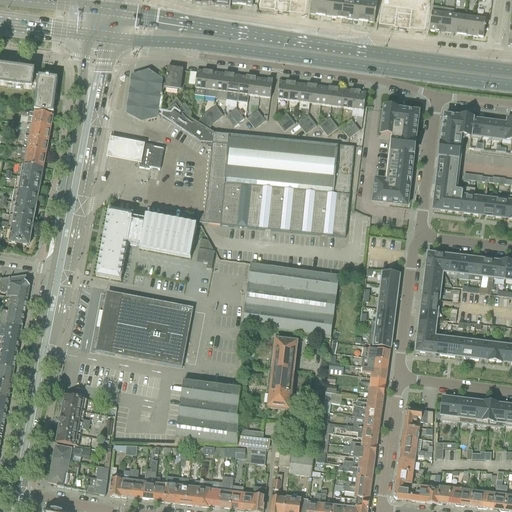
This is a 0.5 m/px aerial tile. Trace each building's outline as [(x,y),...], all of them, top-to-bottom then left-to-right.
[(220,0),(220,7),(229,9),(230,4),(230,0),(220,0)] [(259,0),(258,8),(273,10),(273,11),(289,13),(289,12),(304,14),(305,0),(259,0)] [(311,0),(309,15),(320,16),(322,0),(311,0)] [(322,0),(320,16),(331,18),(333,0),(322,0)] [(333,0),(331,18),(342,19),(344,0),(333,0)] [(344,0),(342,19),(352,21),(355,3),(355,0),(344,0)] [(352,21),(363,22),(365,4),(355,3),(352,21)] [(365,4),(363,22),(374,23),(376,6),(365,4)] [(381,4),(378,24),(393,26),(393,27),(409,29),(409,28),(424,30),(427,10),(381,4)] [(429,31),(440,32),(442,15),(443,9),(432,7),(429,31)] [(440,32),(451,34),(453,16),(442,15),(440,32)] [(451,34),(461,35),(464,18),(453,16),(451,34)] [(461,35),(472,37),(474,19),(464,18),(461,35)] [(474,19),(472,37),(483,39),(485,21),(474,19)] [(0,86),(31,90),(32,87),(34,77),(34,71),(28,71),(28,70),(8,68),(8,67),(7,67),(7,68),(1,67),(0,75),(0,86)] [(166,84),(161,83),(161,84),(160,84),(159,91),(162,91),(161,97),(164,97),(165,89),(180,91),(183,70),(168,68),(166,84)] [(194,96),(205,98),(206,91),(208,73),(197,71),(196,81),(194,96)] [(161,84),(161,83),(161,81),(148,73),(133,77),(128,113),(141,121),(156,117),(156,115),(158,115),(200,144),(217,145),(215,163),(213,163),(212,171),(214,171),(213,183),(212,183),(213,184),(212,195),(210,195),(209,201),(211,201),(209,225),(344,239),(347,210),(351,178),(354,148),(215,134),(209,131),(212,125),(223,117),(215,106),(203,116),(198,124),(191,120),(189,117),(191,117),(191,113),(185,104),(181,106),(176,99),(166,108),(167,110),(165,111),(163,111),(164,97),(161,97),(162,91),(159,91),(160,84),(161,84)] [(215,99),(216,92),(219,74),(208,73),(206,91),(205,98),(215,99)] [(216,92),(227,94),(229,76),(219,74),(216,92)] [(227,94),(226,100),(237,102),(238,95),(240,77),(229,76),(227,94)] [(34,77),(32,87),(37,87),(34,112),(53,114),(58,80),(34,77)] [(240,77),(238,95),(237,102),(247,103),(248,96),(251,79),(240,77)] [(261,80),(251,79),(248,96),(259,98),(261,80)] [(272,82),(261,80),(259,98),(270,99),(272,82)] [(277,100),(288,102),(290,84),(279,82),(277,100)] [(288,102),(299,103),(301,85),(290,84),(288,102)] [(299,103),(309,105),(312,87),(301,85),(299,103)] [(309,105),(320,106),(323,88),(312,87),(309,105)] [(320,106),(331,108),(333,90),(323,88),(320,106)] [(331,108),(342,109),(344,91),(333,90),(331,108)] [(342,109),(352,110),(355,93),(344,91),(342,109)] [(352,110),(351,117),(362,119),(363,112),(364,104),(366,94),(355,93),(352,110)] [(236,109),(230,114),(239,124),(244,120),(236,109)] [(415,142),(413,140),(414,135),(416,134),(418,115),(383,110),(380,137),(392,138),(387,182),(390,183),(389,188),(384,187),(384,182),(375,181),(372,204),(407,208),(415,142)] [(23,112),(22,117),(28,118),(27,125),(50,130),(53,116),(43,115),(36,113),(23,112)] [(257,112),(252,116),(260,126),(265,122),(257,112)] [(239,124),(230,114),(225,118),(233,128),(239,124)] [(276,123),(280,128),(291,120),(287,114),(276,123)] [(260,126),(252,116),(247,120),(255,130),(260,126)] [(298,125),(302,130),(312,122),(308,117),(298,125)] [(456,170),(457,161),(460,138),(470,139),(471,137),(473,121),(444,117),(444,118),(442,137),(441,144),(439,159),(437,171),(433,211),(460,214),(461,213),(463,213),(463,214),(464,214),(471,215),(473,199),(474,195),(475,190),(462,188),(460,202),(453,201),(454,188),(456,170)] [(319,127),(323,132),(334,124),(330,119),(319,127)] [(291,120),(280,128),(284,133),(295,125),(291,120)] [(340,129),(344,134),(355,126),(351,121),(340,129)] [(483,122),(482,122),(482,123),(479,123),(478,123),(478,122),(478,121),(473,121),(471,137),(470,139),(480,140),(481,138),(482,124),(483,122)] [(511,121),(507,121),(507,123),(506,125),(506,126),(503,126),(503,124),(502,127),(501,141),(501,143),(501,141),(511,142),(511,138),(511,121)] [(312,122),(302,130),(306,135),(316,127),(312,122)] [(482,124),(481,138),(481,139),(482,139),(486,139),(490,140),(491,140),(493,124),(493,123),(487,123),(487,124),(485,124),(483,123),(483,122),(482,124)] [(499,125),(498,125),(498,124),(493,123),(493,124),(491,140),(490,142),(501,143),(501,141),(502,127),(503,124),(502,124),(502,126),(499,125)] [(21,124),(20,129),(26,131),(25,137),(25,138),(48,142),(50,130),(27,125),(21,124)] [(334,124),(323,132),(327,137),(338,129),(334,124)] [(355,126),(344,134),(349,140),(359,131),(355,126)] [(19,136),(18,142),(24,143),(22,149),(22,150),(45,154),(48,142),(25,138),(19,136)] [(147,147),(112,139),(108,160),(143,168),(147,147)] [(150,169),(151,169),(158,170),(158,171),(159,171),(163,150),(162,150),(162,151),(154,149),(154,148),(153,148),(153,147),(143,145),(139,168),(149,170),(149,169),(150,169)] [(17,149),(16,154),(21,155),(20,163),(25,164),(25,166),(33,168),(42,169),(43,167),(45,154),(22,150),(17,149)] [(18,165),(16,178),(40,183),(41,177),(42,176),(43,172),(42,170),(42,169),(25,166),(18,165)] [(16,178),(13,191),(38,195),(40,183),(16,178)] [(13,191),(11,204),(35,208),(38,195),(13,191)] [(471,215),(477,216),(478,216),(478,215),(482,215),(482,217),(482,215),(484,200),(485,197),(474,195),(473,199),(471,215)] [(482,217),(483,217),(483,215),(486,216),(486,217),(487,217),(493,218),(495,202),(496,198),(485,197),(484,200),(482,215),(482,217)] [(493,218),(494,218),(500,219),(500,217),(505,218),(505,219),(505,218),(507,203),(507,199),(507,198),(501,198),(496,197),(496,198),(495,202),(493,218)] [(11,204),(9,216),(33,221),(35,208),(11,204)] [(108,210),(95,277),(120,282),(127,245),(134,246),(134,248),(139,249),(139,250),(190,259),(196,227),(145,217),(144,221),(132,219),(133,215),(108,210)] [(7,224),(6,229),(30,233),(33,221),(9,216),(7,224)] [(30,233),(6,229),(4,242),(28,246),(28,245),(30,244),(31,240),(30,238),(30,233)] [(214,264),(216,252),(201,249),(198,261),(214,264)] [(427,254),(425,271),(442,273),(445,273),(447,258),(447,257),(427,254)] [(457,275),(459,257),(451,256),(451,259),(447,258),(445,273),(457,275)] [(469,276),(470,261),(466,260),(467,258),(459,257),(457,275),(469,276)] [(481,278),(483,260),(475,259),(475,262),(471,261),(471,260),(470,261),(469,276),(481,278)] [(483,260),(481,278),(493,279),(495,264),(495,263),(494,262),(494,264),(490,263),(491,261),(483,260)] [(505,281),(507,264),(499,263),(499,264),(495,264),(493,279),(505,281)] [(242,326),(330,338),(339,277),(250,265),(242,326)] [(424,282),(424,283),(440,285),(442,273),(425,271),(424,278),(424,282)] [(382,275),(381,287),(397,289),(398,285),(399,276),(394,276),(395,275),(387,274),(387,275),(382,275)] [(0,280),(0,292),(0,293),(5,295),(6,293),(7,293),(7,298),(11,298),(27,301),(29,287),(25,282),(10,283),(10,279),(0,280)] [(479,290),(479,295),(485,296),(490,297),(492,283),(487,282),(486,291),(485,291),(479,290)] [(423,287),(422,294),(439,296),(440,285),(424,283),(423,287)] [(381,287),(379,299),(396,301),(397,293),(397,289),(381,287)] [(109,355),(182,369),(189,328),(193,309),(120,296),(116,295),(106,293),(106,298),(96,348),(95,353),(105,354),(109,355)] [(420,312),(420,313),(437,315),(437,309),(438,302),(439,296),(422,294),(422,295),(420,312)] [(11,298),(8,312),(24,315),(27,301),(11,298)] [(379,299),(378,311),(394,313),(394,312),(395,308),(396,301),(379,299)] [(0,321),(0,324),(5,326),(19,328),(22,329),(22,328),(24,315),(8,312),(2,311),(1,321),(0,321)] [(378,311),(376,323),(393,325),(394,317),(394,313),(378,311)] [(419,324),(435,326),(437,315),(420,313),(419,320),(419,324)] [(372,322),(370,334),(375,335),(391,337),(391,336),(392,332),(393,325),(376,323),(372,322)] [(0,339),(19,343),(22,329),(19,328),(5,326),(0,324),(0,339)] [(418,329),(417,336),(434,338),(435,326),(419,324),(419,325),(418,329)] [(375,335),(373,347),(390,349),(391,341),(391,337),(375,335)] [(434,338),(417,336),(415,353),(430,355),(430,353),(436,354),(437,339),(434,338)] [(461,341),(459,358),(459,357),(463,357),(463,359),(463,360),(471,361),(473,343),(473,339),(461,338),(461,341)] [(0,353),(16,356),(19,343),(0,339),(0,353)] [(447,358),(449,340),(437,339),(436,354),(435,355),(436,355),(436,354),(440,354),(439,357),(447,358)] [(449,340),(447,358),(454,359),(455,356),(459,357),(459,358),(461,341),(449,340)] [(276,341),(269,399),(268,409),(288,411),(290,397),(291,397),(291,394),(290,394),(296,344),(276,341)] [(483,361),(485,344),(473,343),(471,361),(478,362),(479,359),(483,360),(482,361),(483,361)] [(485,344),(483,361),(483,360),(487,360),(487,362),(495,362),(497,346),(485,344)] [(497,346),(495,362),(502,363),(502,362),(506,363),(506,364),(509,347),(497,346)] [(363,348),(362,359),(372,360),(388,362),(389,352),(379,350),(363,348)] [(0,368),(14,371),(16,356),(0,353),(0,368)] [(361,368),(361,369),(386,372),(388,362),(372,360),(362,359),(361,368)] [(327,374),(343,376),(344,367),(334,366),(329,365),(327,374)] [(0,382),(11,384),(14,371),(0,368),(0,382)] [(361,369),(360,373),(371,375),(370,380),(385,382),(386,372),(361,369)] [(359,383),(358,388),(384,392),(385,382),(370,380),(369,385),(359,383)] [(0,397),(9,399),(11,384),(0,382),(0,397)] [(237,447),(237,432),(238,419),(236,419),(240,390),(183,382),(174,446),(237,448),(237,447)] [(326,387),(325,394),(333,395),(335,395),(336,388),(335,388),(334,388),(333,388),(326,387)] [(358,388),(357,393),(368,394),(367,400),(382,402),(384,392),(358,388)] [(325,394),(324,404),(330,405),(340,406),(342,396),(333,395),(325,394)] [(0,413),(6,414),(8,400),(9,399),(0,397),(0,413)] [(62,404),(61,409),(84,413),(86,401),(65,397),(64,403),(62,404)] [(454,400),(443,399),(441,415),(440,422),(458,424),(459,422),(461,401),(454,400)] [(356,403),(355,408),(381,412),(382,402),(367,400),(366,404),(356,403)] [(459,422),(458,424),(474,426),(475,424),(475,421),(477,403),(461,401),(459,422)] [(475,424),(474,426),(486,428),(487,428),(490,405),(489,405),(487,404),(477,403),(475,421),(475,424)] [(490,405),(487,428),(500,429),(502,430),(503,430),(504,427),(506,407),(490,405)] [(355,408),(354,418),(364,420),(367,420),(379,422),(381,412),(355,408)] [(61,415),(60,421),(89,426),(90,423),(83,422),(84,413),(61,409),(61,414),(61,415)] [(405,412),(403,428),(419,430),(419,429),(411,428),(412,421),(416,422),(417,419),(420,419),(420,424),(426,425),(427,413),(407,411),(405,412)] [(354,418),(353,428),(378,432),(379,422),(367,420),(364,420),(354,418)] [(58,427),(57,432),(80,436),(81,431),(88,432),(89,426),(60,421),(59,426),(58,427)] [(321,424),(320,434),(329,435),(330,425),(327,425),(321,424)] [(346,427),(345,432),(357,434),(357,439),(362,440),(377,442),(378,432),(353,428),(346,427)] [(403,428),(401,438),(417,441),(419,430),(403,428)] [(57,438),(56,444),(66,446),(78,448),(79,443),(79,442),(80,437),(80,436),(57,432),(56,437),(57,438)] [(259,450),(261,450),(262,440),(255,439),(255,434),(237,432),(237,447),(251,449),(259,450)] [(320,434),(318,443),(327,445),(329,435),(320,434)] [(421,441),(417,441),(401,438),(400,450),(408,451),(416,452),(420,452),(421,441)] [(350,443),(350,448),(375,451),(377,442),(362,440),(361,444),(350,443)] [(55,448),(53,460),(79,464),(80,459),(88,461),(90,452),(82,451),(77,450),(67,448),(66,450),(55,448)] [(350,448),(348,458),(353,459),(374,461),(375,451),(350,448)] [(214,454),(213,455),(216,455),(215,458),(224,458),(225,453),(225,450),(220,450),(214,449),(214,451),(214,454)] [(259,450),(251,449),(250,465),(257,466),(259,450)] [(266,451),(261,450),(259,450),(257,466),(264,467),(266,451)] [(400,450),(398,461),(414,463),(415,456),(432,459),(432,454),(427,454),(420,452),(416,452),(408,451),(400,450)] [(289,468),(291,455),(291,454),(280,452),(278,467),(289,468)] [(317,453),(315,463),(324,465),(325,455),(317,453)] [(288,476),(311,479),(312,474),(314,458),(291,455),(289,468),(288,476)] [(343,462),(342,467),(373,471),(374,461),(353,459),(353,463),(343,462)] [(53,460),(51,471),(77,476),(79,464),(53,460)] [(398,461),(397,472),(413,474),(414,463),(398,461)] [(142,500),(153,501),(157,463),(151,462),(150,473),(145,472),(144,483),(142,500)] [(315,463),(314,471),(323,472),(324,465),(315,463)] [(339,467),(339,472),(353,474),(352,479),(356,479),(371,481),(373,471),(342,467),(339,467)] [(95,480),(107,482),(108,471),(97,468),(95,480)] [(111,480),(109,497),(120,498),(122,476),(116,475),(116,470),(111,469),(110,480),(111,480)] [(92,479),(51,471),(49,482),(51,484),(51,485),(56,486),(56,488),(105,497),(107,482),(95,480),(92,480),(92,479)] [(122,476),(120,498),(126,499),(126,498),(131,498),(134,472),(130,471),(130,473),(123,472),(122,476)] [(131,498),(142,500),(144,483),(137,483),(138,472),(134,472),(131,498)] [(397,472),(395,483),(403,484),(403,483),(411,484),(413,474),(397,472)] [(269,511),(283,511),(285,500),(279,499),(279,492),(280,492),(282,476),(277,476),(276,482),(273,481),(269,511)] [(165,486),(163,503),(174,505),(177,480),(166,478),(165,486)] [(155,479),(153,501),(158,501),(158,503),(163,503),(165,486),(159,485),(160,479),(155,479)] [(220,492),(218,508),(229,510),(231,488),(232,480),(222,479),(222,481),(220,492)] [(336,481),(336,486),(370,491),(371,481),(356,479),(355,484),(336,481)] [(177,480),(174,505),(185,506),(187,488),(188,481),(177,480)] [(199,483),(196,507),(207,509),(209,491),(210,483),(204,483),(202,480),(199,480),(199,482),(199,483)] [(185,506),(196,507),(199,483),(195,483),(194,489),(187,488),(185,506)] [(395,483),(393,498),(395,500),(410,502),(411,497),(411,495),(411,492),(408,491),(407,491),(402,490),(403,484),(395,483)] [(411,497),(410,502),(416,503),(425,504),(428,488),(420,487),(420,486),(412,485),(411,492),(411,495),(411,497)] [(354,494),(354,499),(368,501),(370,491),(336,486),(335,491),(354,494)] [(499,511),(504,511),(506,496),(507,487),(496,486),(495,495),(493,510),(499,511)] [(231,488),(229,510),(240,511),(242,495),(243,489),(231,488)] [(262,511),(264,498),(265,498),(266,489),(254,488),(253,496),(251,511),(262,511)] [(425,504),(436,505),(438,489),(428,488),(425,504)] [(442,504),(448,505),(450,489),(439,488),(439,489),(438,489),(436,505),(441,506),(442,505),(442,504)] [(455,507),(459,508),(461,490),(450,489),(448,505),(454,506),(455,507)] [(464,507),(470,508),(472,492),(461,490),(459,508),(463,508),(464,507)] [(213,508),(218,508),(220,492),(217,492),(209,491),(207,509),(213,509),(213,508)] [(478,510),(482,510),(484,493),(472,492),(470,508),(477,508),(478,510)] [(487,510),(493,510),(495,495),(484,493),(482,510),(485,511),(487,510)] [(245,511),(251,511),(253,496),(242,495),(240,511),(245,511)] [(306,511),(318,511),(320,495),(315,495),(314,505),(308,504),(308,501),(306,511)] [(320,495),(318,511),(331,511),(332,507),(324,506),(325,496),(320,495)] [(283,511),(306,511),(308,501),(301,500),(285,498),(285,500),(283,511)] [(331,511),(343,511),(345,500),(340,499),(339,508),(332,507),(331,511)] [(345,500),(343,511),(354,511),(356,500),(354,499),(353,501),(345,500)] [(356,500),(354,511),(366,511),(368,503),(368,501),(356,500)]
